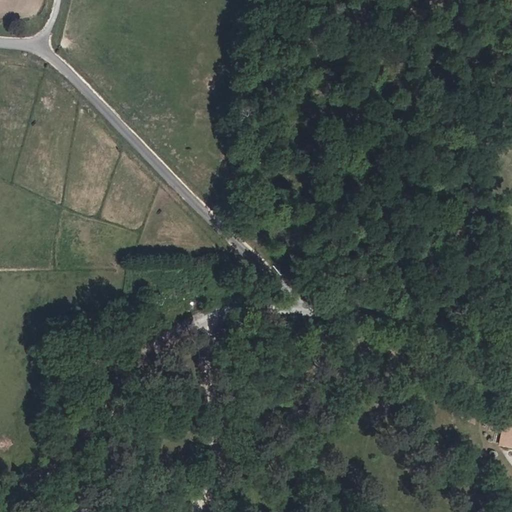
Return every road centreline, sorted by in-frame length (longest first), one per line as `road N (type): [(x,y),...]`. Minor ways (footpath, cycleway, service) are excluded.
road 1 (track): [(304,310),(42,44),(0,42)]
road 2 (track): [(304,310),(216,315),(150,342),(24,483),(0,487)]
road 3 (unclassified): [(511,322),(304,310)]
